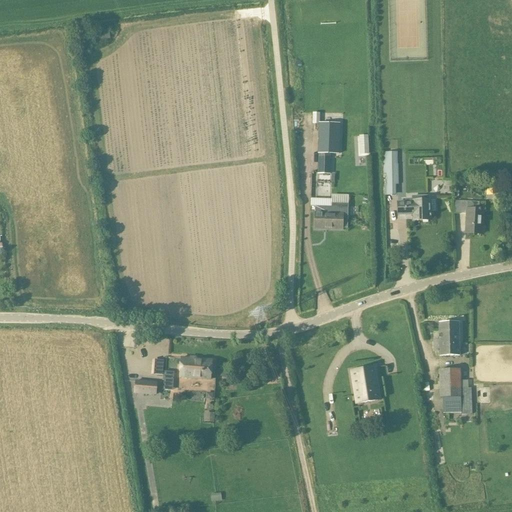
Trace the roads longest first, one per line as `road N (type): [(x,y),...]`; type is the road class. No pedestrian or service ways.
road 1 (unclassified): [(288,329),(290,189),(270,0)]
road 2 (unclassified): [(288,329),(174,332),(0,318)]
road 3 (unclassified): [(288,329),(405,290),(511,267)]
road 4 (track): [(277,331),(314,511)]
